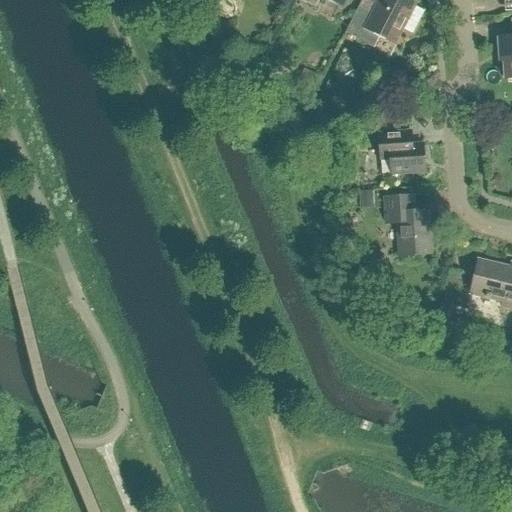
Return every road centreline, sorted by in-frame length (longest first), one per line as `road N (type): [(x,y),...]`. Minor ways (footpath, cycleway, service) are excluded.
road 1 (track): [(107,0),(275,420),(300,511)]
road 2 (residential): [(460,0),(466,76),(450,106),(453,173),(467,214),(511,232)]
